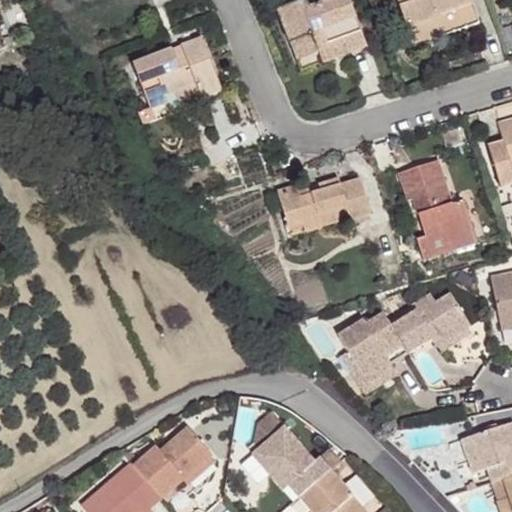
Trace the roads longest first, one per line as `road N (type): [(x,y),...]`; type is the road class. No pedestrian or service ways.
road 1 (residential): [(425,511),(326,405),(277,386),(194,394),(0,511)]
road 2 (residential): [(511,82),(315,140),(290,132),(272,109),(232,0)]
